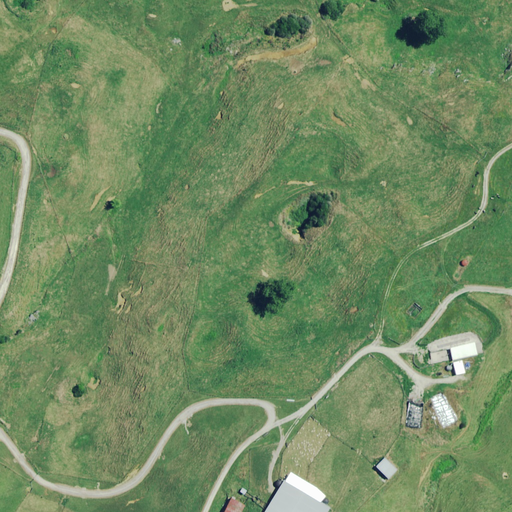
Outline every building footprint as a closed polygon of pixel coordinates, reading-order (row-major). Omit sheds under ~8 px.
[(471,339),(430,348),(431,352),(448,348),(450,361),(475,355),(471,339)] [(463,373),(460,361),(451,363),(454,375),(463,373)] [(395,470),(383,458),(374,467),(387,479),(395,470)] [(262,511),(324,511),(327,508),(282,481),(262,511)] [(237,511),(241,505),(227,498),(220,511),(237,511)]
